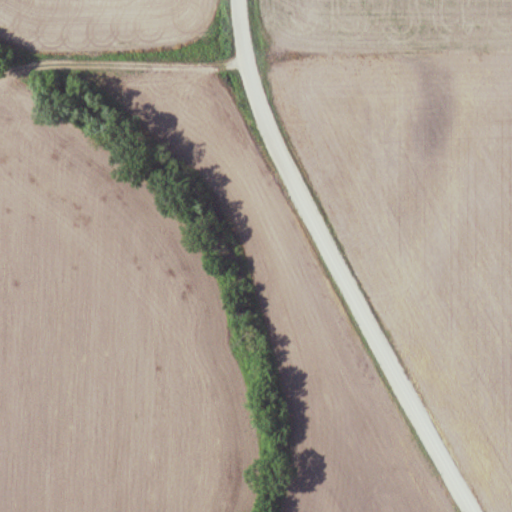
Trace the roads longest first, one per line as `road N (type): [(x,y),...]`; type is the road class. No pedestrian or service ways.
road 1 (residential): [(474,511),(276,146),(249,75),(239,0)]
road 2 (residential): [(246,62),(43,61),(0,73)]
